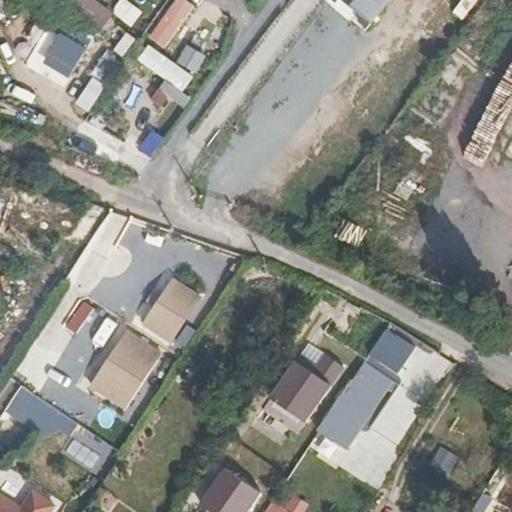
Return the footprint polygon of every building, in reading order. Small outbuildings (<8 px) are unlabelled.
[(194,7),(182,0),(174,0),(147,39),(165,50),(194,7)] [(336,0),(372,26),(391,0),(336,0)] [(86,47),(60,33),(48,54),(73,69),(86,47)] [(194,78),(147,46),(138,60),(183,93),(194,78)] [(206,298),(174,278),(144,324),(176,348),(206,298)] [(165,354),(128,331),(91,387),(130,415),(165,354)] [(324,353),(312,372),(334,385),(345,367),(324,353)] [(312,372),(297,361),(272,398),(313,425),(337,388),(334,385),(312,372)] [(389,379),(363,362),(317,430),(343,447),(389,379)] [(256,511),(268,496),(231,469),(206,505),(215,511),(256,511)] [(25,503),(0,487),(0,511),(50,511),(59,500),(37,485),(25,503)] [(282,502),(273,495),(269,501),(278,508),(282,502)]
